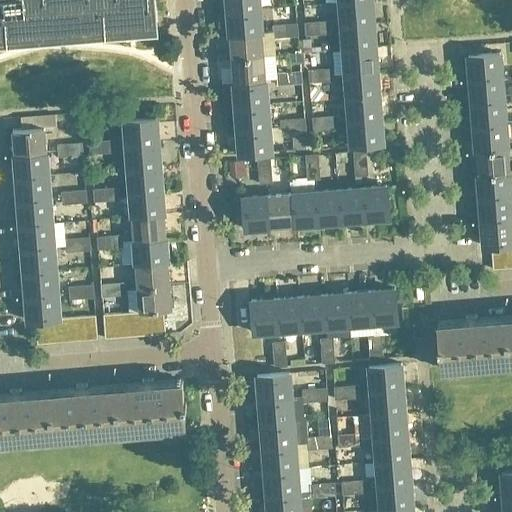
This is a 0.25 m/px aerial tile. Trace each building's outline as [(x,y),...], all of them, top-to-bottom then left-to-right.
[(0,0),(0,32),(153,20),(151,0),(0,0)] [(259,9),(258,0),(227,0),(229,12),(259,9)] [(373,24),(371,0),(341,3),(343,27),(373,24)] [(261,33),(259,9),(229,12),(231,36),(261,33)] [(319,28),(319,22),(305,24),(306,35),(317,34),(317,29),(319,28)] [(330,22),(319,22),(319,28),(317,29),(317,34),(331,33),(330,28),(330,22)] [(298,36),(297,24),(284,25),(285,31),(287,31),(288,37),(298,36)] [(375,48),(373,24),(343,27),(344,50),(375,48)] [(285,31),(284,25),(274,26),(275,38),(288,37),(287,31),(285,31)] [(263,57),(261,33),(231,36),(233,60),(263,57)] [(377,71),(375,48),(344,50),(346,74),(377,71)] [(501,78),(499,54),(468,56),(470,80),(501,78)] [(265,81),(263,57),(233,60),(234,83),(265,81)] [(334,81),(334,75),(333,69),(323,70),(323,76),(321,76),(321,82),(334,81)] [(323,76),(323,70),(309,71),(310,83),(321,82),(321,76),(323,76)] [(379,95),(377,71),(346,74),(348,98),(379,95)] [(302,83),(301,72),(288,73),(289,79),(291,78),(292,84),(302,83)] [(289,79),(288,73),(278,74),(279,85),(292,84),(291,78),(289,79)] [(503,102),(501,78),(470,80),(472,104),(503,102)] [(236,107),(267,104),(265,81),(234,83),(236,107)] [(381,119),(379,95),(348,98),(350,121),(381,119)] [(505,125),(503,102),(472,104),(473,128),(505,125)] [(269,128),(267,104),(236,107),(238,131),(269,128)] [(327,123),(327,117),(313,119),(314,130),(325,129),(325,123),(327,123)] [(338,128),(338,122),(337,117),(327,117),(327,123),(325,123),(325,129),(338,128)] [(158,143),(156,119),(125,121),(127,146),(158,143)] [(306,131),(305,119),(292,120),(292,126),(295,126),(296,132),(306,131)] [(383,141),(381,119),(350,121),(352,144),(351,144),(351,146),(384,143),(384,141),(383,141)] [(292,126),(292,120),(282,121),(283,133),(296,132),(295,126),(292,126)] [(507,149),(505,125),(473,128),(475,151),(507,149)] [(47,152),(45,128),(13,130),(15,155),(47,152)] [(271,151),(269,128),(238,131),(240,153),(239,153),(240,155),(272,153),(272,151),(271,151)] [(305,137),(293,139),(294,151),(306,150),(305,137)] [(115,152),(114,141),(101,142),(101,148),(104,147),(104,153),(115,152)] [(91,154),(104,153),(104,147),(101,148),(101,142),(90,143),(91,154)] [(70,156),(83,155),(82,143),(71,144),(72,150),(69,150),(70,156)] [(160,167),(158,143),(127,146),(129,169),(160,167)] [(72,150),(71,144),(58,145),(59,157),(70,156),(69,150),(72,150)] [(509,173),(507,149),(475,151),(477,175),(509,173)] [(367,162),(366,151),(354,152),(355,166),(361,165),(361,162),(367,162)] [(49,176),(47,152),(15,155),(17,178),(49,176)] [(319,166),(318,155),(306,156),(307,170),(313,169),(313,167),(319,166)] [(271,170),(270,159),(258,160),(260,174),(265,173),(265,170),(271,170)] [(244,161),(233,161),(234,172),(244,171),(244,161)] [(368,175),(367,162),(361,162),(361,165),(355,166),(356,176),(368,175)] [(320,179),(319,166),(313,167),(313,169),(307,170),(308,180),(320,179)] [(162,190),(160,167),(129,169),(130,193),(162,190)] [(271,170),(265,170),(265,173),(260,174),(260,184),(272,183),(271,170)] [(511,196),(509,173),(477,175),(479,199),(511,196)] [(51,200),(49,176),(17,178),(19,202),(51,200)] [(390,218),(387,185),(385,185),(385,186),(363,188),(365,219),(388,217),(388,218),(390,218)] [(119,200),(118,188),(104,189),(105,195),(108,195),(108,201),(119,200)] [(365,219),(363,188),(339,190),(341,221),(365,219)] [(105,195),(104,189),(94,190),(95,202),(108,201),(108,195),(105,195)] [(164,214),(162,190),(130,193),(132,217),(164,214)] [(341,221),(339,190),(315,192),(318,223),(341,221)] [(76,197),(75,191),(62,192),(63,204),(74,203),(73,198),(76,197)] [(87,202),(86,191),(75,191),(76,197),(73,198),(74,203),(87,202)] [(318,223),(315,192),(291,194),(294,225),(318,223)] [(291,194),(268,196),(270,227),(294,225),(291,194)] [(270,227),(268,196),(245,198),(245,197),(243,197),(246,230),(247,230),(247,229),(270,227)] [(511,220),(511,212),(511,196),(479,199),(481,222),(511,220)] [(53,223),(51,200),(19,202),(21,226),(53,223)] [(166,238),(164,214),(132,217),(134,240),(166,238)] [(511,244),(511,220),(481,222),(483,247),(491,246),(503,245),(511,244)] [(54,247),(53,223),(21,226),(23,250),(54,247)] [(122,247),(121,236),(108,237),(109,242),(111,242),(112,248),(122,247)] [(109,242),(108,237),(98,237),(99,249),(112,248),(111,242),(109,242)] [(90,250),(90,238),(79,239),(80,245),(77,245),(77,251),(90,250)] [(168,261),(166,238),(134,240),(136,264),(168,261)] [(80,245),(79,239),(66,240),(67,252),(77,251),(77,245),(80,245)] [(511,268),(511,244),(503,245),(505,269),(511,268)] [(505,269),(503,245),(491,246),(493,270),(505,269)] [(56,271),(54,247),(23,250),(25,273),(56,271)] [(169,285),(168,261),(136,264),(138,287),(169,285)] [(58,294),(56,271),(25,273),(27,297),(58,294)] [(126,295),(125,283),(112,284),(113,290),(115,290),(116,296),(126,295)] [(113,290),(112,284),(102,285),(102,297),(116,296),(115,290),(113,290)] [(94,297),(93,285),(83,286),(83,292),(81,292),(81,298),(94,297)] [(171,309),(169,285),(138,287),(140,312),(152,311),(164,310),(171,309)] [(83,292),(83,286),(70,287),(71,299),(81,298),(81,292),(83,292)] [(397,321),(395,288),(393,288),(393,289),(370,291),(373,323),(396,321),(397,321)] [(373,323),(370,291),(347,293),(349,324),(373,323)] [(349,324),(347,293),(323,295),(326,326),(349,324)] [(60,319),(58,294),(27,297),(29,321),(36,321),(48,320),(60,319)] [(326,326),(323,295),(300,297),(302,328),(326,326)] [(302,328),(300,297),(276,299),(279,330),(302,328)] [(279,330),(276,299),(253,301),(253,300),(252,300),(254,333),(256,333),(256,332),(279,330)] [(166,335),(164,310),(152,311),(154,336),(166,335)] [(154,336),(152,311),(140,312),(142,336),(154,336)] [(142,336),(140,312),(128,313),(130,337),(142,336)] [(130,337),(128,313),(116,314),(118,338),(130,337)] [(118,338),(116,314),(104,315),(106,339),(118,338)] [(98,340),(96,316),(84,317),(86,341),(98,340)] [(508,364),(504,318),(477,320),(477,316),(466,317),(466,321),(437,324),(439,344),(437,344),(437,349),(439,349),(441,370),(500,365),(508,364)] [(86,341),(84,317),(72,318),(74,342),(86,341)] [(74,342),(72,318),(60,319),(62,343),(74,342)] [(62,343),(60,319),(48,320),(50,344),(62,343)] [(50,344),(48,320),(36,321),(38,345),(50,344)] [(376,346),(381,345),(380,335),(367,336),(368,349),(370,349),(376,348),(376,346)] [(334,349),(333,339),(322,340),(323,353),(328,352),(328,350),(334,349)] [(286,356),(285,342),(273,343),(274,354),(280,353),(280,356),(286,356)] [(382,358),(381,345),(376,346),(376,348),(370,349),(368,349),(369,359),(371,359),(382,358)] [(335,362),(334,349),(328,350),(328,352),(323,353),(323,363),(335,362)] [(287,366),(286,356),(280,356),(280,353),(274,354),(275,367),(287,366)] [(403,388),(401,365),(402,365),(402,364),(369,367),(369,369),(370,369),(371,391),(403,388)] [(291,398),(289,375),(290,375),(290,374),(257,376),(258,378),(260,400),(291,398)] [(186,427),(184,407),(186,407),(186,402),(183,402),(182,381),(154,383),(154,379),(142,380),(143,384),(115,386),(119,433),(186,427)] [(119,433),(115,386),(88,389),(87,385),(76,386),(76,390),(49,392),(53,438),(86,435),(119,433)] [(360,397),(359,386),(348,387),(349,393),(346,393),(346,398),(360,397)] [(349,393),(348,387),(335,388),(336,399),(346,398),(346,393),(349,393)] [(404,412),(403,388),(371,391),(373,415),(404,412)] [(328,400),(327,389),(314,390),(314,396),(317,396),(317,401),(328,400)] [(53,438),(49,392),(22,394),(21,390),(10,391),(10,395),(0,395),(0,442),(46,439),(53,438)] [(314,396),(314,390),(303,391),(304,402),(317,401),(317,396),(314,396)] [(293,422),(291,398),(260,400),(262,424),(293,422)] [(363,439),(375,438),(406,436),(404,412),(373,415),(355,416),(357,434),(363,433),(363,439)] [(293,422),(262,424),(264,448),(295,445),(293,422)] [(364,445),(363,439),(363,433),(357,434),(352,434),(353,440),(350,440),(350,446),(364,445)] [(353,440),(352,434),(339,435),(340,447),(350,446),(350,440),(353,440)] [(332,448),(331,436),(318,437),(318,443),(321,443),(321,449),(332,448)] [(376,449),(377,462),(408,459),(406,436),(375,438),(363,439),(364,445),(364,450),(376,449)] [(321,449),(321,443),(318,443),(318,437),(307,438),(308,444),(308,450),(321,449)] [(297,469),(295,445),(264,448),(266,471),(297,469)] [(410,483),(408,459),(377,462),(365,463),(366,475),(378,474),(379,486),(410,483)] [(299,492),(297,469),(266,471),(268,495),(299,492)] [(511,497),(511,472),(502,473),(504,498),(511,497)] [(368,493),(367,481),(356,482),(357,488),(354,488),(354,494),(368,493)] [(357,488),(356,482),(343,483),(344,494),(354,494),(354,488),(357,488)] [(336,495),(335,483),(321,485),(322,490),(325,490),(325,496),(336,495)] [(412,507),(410,483),(379,486),(381,509),(412,507)] [(322,490),(321,485),(311,485),(312,497),(325,496),(325,490),(322,490)] [(300,511),(299,492),(268,495),(269,511),(300,511)]
